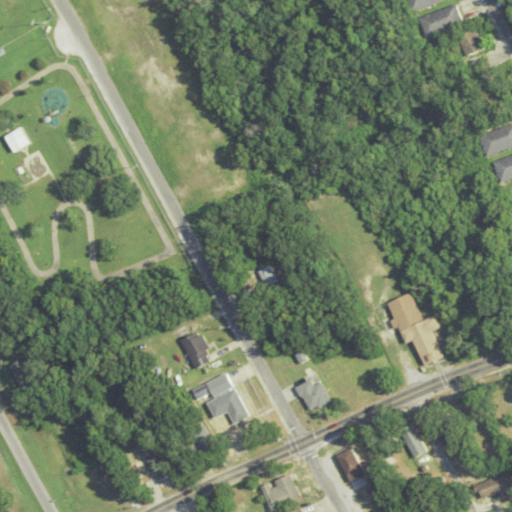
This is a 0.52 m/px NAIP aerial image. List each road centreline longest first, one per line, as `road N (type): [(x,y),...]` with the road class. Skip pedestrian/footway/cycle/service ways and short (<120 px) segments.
road 1 (residential): [(342,511),(62,0)]
road 2 (tertiary): [(511,353),(162,511)]
road 3 (residential): [(472,511),(410,396)]
